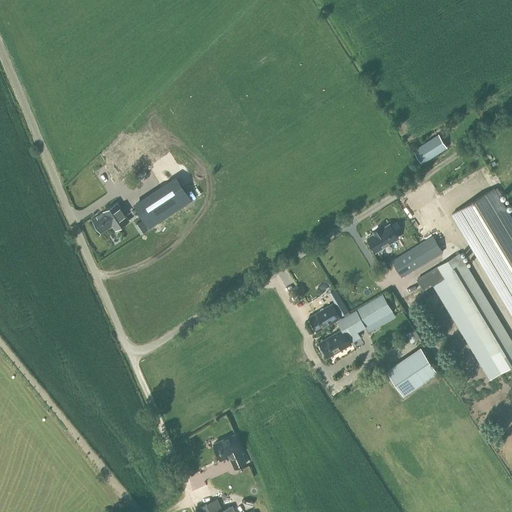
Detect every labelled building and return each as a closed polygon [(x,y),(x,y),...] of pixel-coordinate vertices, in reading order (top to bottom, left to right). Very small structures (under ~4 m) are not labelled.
[(414,150),(422,163),(446,147),(439,135),(414,150)] [(99,166),(110,184),(137,168),(127,150),(99,166)] [(177,178),(135,205),(150,228),(158,222),(192,200),(186,190),(177,178)] [(511,218),(494,188),(452,214),(511,313),(511,218)] [(103,213),(93,220),(101,232),(111,226),(115,232),(127,224),(114,205),(102,212),(103,213)] [(148,229),(143,220),(136,225),(141,233),(148,229)] [(398,238),(390,224),(382,229),(381,227),(374,231),(375,233),(368,238),(376,251),(398,238)] [(342,244),(334,250),(335,255),(337,258),(339,269),(341,272),(343,281),(348,280),(350,283),(377,265),(364,246),(359,247),(349,231),(349,230),(342,232),(336,235),(336,236),(342,244)] [(392,260),(402,278),(444,252),(434,236),(392,260)] [(94,246),(92,250),(101,256),(104,252),(94,246)] [(511,340),(460,254),(417,279),(424,290),(434,285),(491,379),(511,366),(511,340)] [(114,273),(127,264),(121,256),(108,265),(114,273)] [(411,295),(414,307),(423,305),(421,293),(411,295)] [(365,327),(393,311),(383,295),(356,311),(365,327)] [(347,315),(349,313),(341,298),(332,303),(333,305),(310,319),(318,332),(336,321),(347,315)] [(328,357),(360,338),(357,332),(347,315),(336,321),(342,331),(320,344),(323,348),(321,349),(324,355),(326,354),(328,357)] [(410,329),(402,334),(407,344),(416,340),(410,329)] [(426,355),(393,377),(405,395),(438,373),(426,355)] [(242,450),(235,434),(214,443),(221,459),(230,456),(235,468),(246,463),(241,451),(242,450)] [(194,508),(212,500),(209,494),(191,502),(194,508)] [(218,500),(197,509),(197,511),(235,511),(233,506),(222,510),(218,500)]
